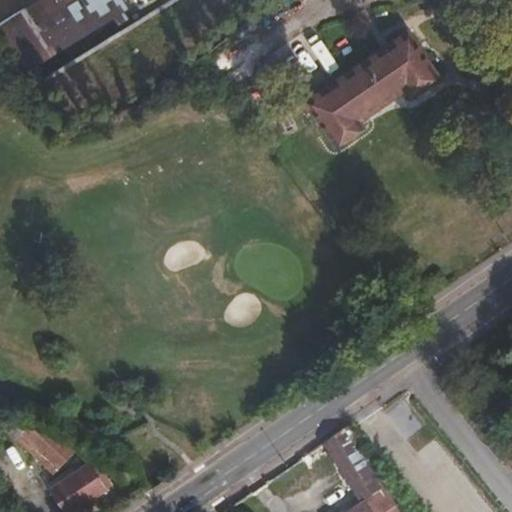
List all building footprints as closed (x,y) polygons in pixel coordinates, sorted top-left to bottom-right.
[(0,0),(0,33),(12,53),(24,72),(131,5),(128,0),(0,0)] [(408,30),(305,101),(335,146),(364,127),(361,122),(407,89),(411,94),(439,75),(408,30)] [(35,422),(17,440),(53,474),(57,470),(76,450),(52,429),(47,434),(35,422)] [(405,511),(349,426),(322,444),(360,504),(349,511),(405,511)] [(94,458),(49,489),(64,511),(73,511),(108,489),(94,468),(99,465),(94,458)]
